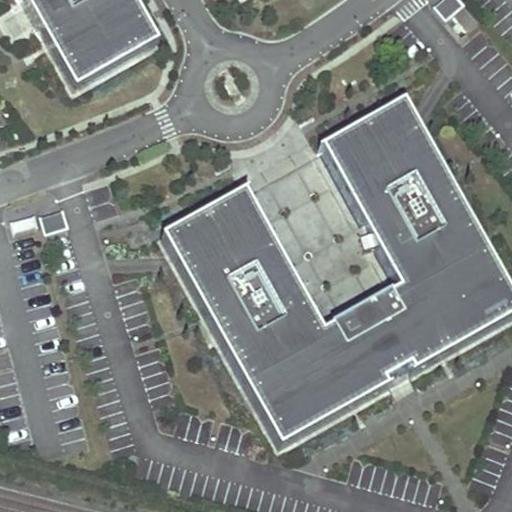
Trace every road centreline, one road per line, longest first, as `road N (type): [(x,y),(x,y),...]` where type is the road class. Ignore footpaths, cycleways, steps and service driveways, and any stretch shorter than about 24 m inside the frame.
road 1 (residential): [(195,108),(0,186)]
road 2 (residential): [(375,0),(266,69)]
road 3 (residential): [(195,108),(222,127),(249,123),(268,101),(266,69)]
